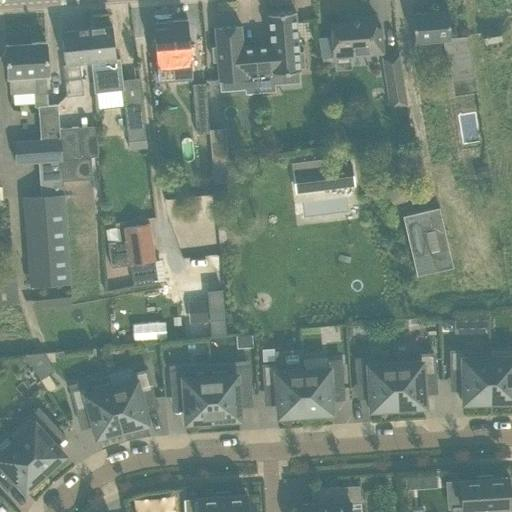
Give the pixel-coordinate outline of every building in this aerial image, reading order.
[(466,36),(450,38),(448,10),(411,13),(414,42),(442,39),(445,55),(448,55),(449,64),(448,64),(449,70),(450,70),(454,95),(476,91),(467,36),(466,36)] [(256,45),(256,51),(260,92),(275,91),(273,73),(300,71),(299,68),(304,68),(303,51),(298,51),(295,11),(267,14),(270,43),(256,45)] [(381,28),(375,28),(374,15),(349,17),(350,22),(330,23),(331,36),(318,37),(322,63),(334,63),(335,70),(351,69),(350,56),(382,53),(381,28)] [(170,22),(154,23),(157,63),(173,61),(175,81),(192,79),(190,60),(187,19),(170,21),(170,22)] [(260,92),(256,51),(256,45),(242,46),(240,26),(214,28),(216,46),(211,47),(212,62),(217,62),(218,80),(243,78),(244,94),(260,92)] [(118,58),(115,59),(111,27),(86,29),(90,61),(101,60),(105,92),(121,90),(118,58)] [(482,30),(481,31),(484,44),(501,41),(498,28),(482,30)] [(80,62),(90,61),(86,29),(61,32),(65,64),(62,64),(65,95),(84,93),(80,62)] [(47,78),(46,62),(45,42),(31,43),(31,48),(21,49),(20,47),(7,45),(6,45),(7,79),(9,79),(10,95),(34,93),(35,107),(37,107),(40,139),(12,141),(14,164),(38,162),(40,196),(23,197),(29,287),(72,283),(63,182),(59,128),(57,104),(47,105),(44,79),(47,78)] [(390,107),(406,104),(398,55),(382,58),(390,107)] [(209,130),(205,84),(193,85),(197,135),(209,134),(209,130)] [(141,100),(123,102),(124,104),(128,140),(128,141),(146,139),(141,100)] [(90,156),(97,156),(95,125),(59,128),(63,182),(92,179),(90,156)] [(209,134),(211,161),(226,160),(227,160),(224,129),(209,130),(209,134)] [(322,160),(292,163),(296,193),(353,186),(351,164),(323,167),(322,160)] [(416,276),(452,268),(439,208),(402,216),(416,276)] [(155,265),(154,261),(149,224),(123,228),(125,241),(108,243),(111,267),(130,265),(133,284),(157,281),(155,265)] [(181,256),(161,259),(161,260),(164,277),(184,275),(181,256)] [(0,277),(0,303),(16,303),(15,276),(0,277)] [(192,307),(193,323),(209,322),(208,306),(192,307)] [(225,321),(209,322),(210,335),(226,334),(225,321)] [(251,334),(236,336),(237,348),(252,347),(251,334)] [(511,347),(489,348),(490,401),(492,401),(492,402),(493,402),(493,401),(496,401),(496,402),(497,402),(497,401),(501,401),(501,402),(501,401),(505,401),(505,402),(506,402),(506,401),(511,400),(511,347)] [(488,401),(490,401),(489,348),(488,348),(488,353),(464,353),(464,350),(450,351),(450,379),(463,379),(464,402),(474,401),(474,402),(475,402),(475,401),(479,401),(479,402),(479,401),(483,401),(483,402),(484,402),(484,401),(487,401),(487,402),(488,402),(488,401)] [(41,352),(23,354),(39,378),(52,369),(41,352)] [(422,383),(435,382),(433,353),(419,354),(419,357),(394,359),(397,407),(399,407),(399,408),(400,408),(400,407),(403,407),(404,408),(404,407),(408,406),(408,407),(409,407),(409,406),(412,406),(412,407),(413,407),(413,406),(424,405),(422,383)] [(394,359),(368,361),(368,358),(355,358),(357,387),(369,386),(371,409),(382,408),(382,409),(382,408),(386,408),(386,409),(387,409),(387,408),(390,408),(390,409),(391,408),(395,407),(395,408),(396,408),(395,407),(397,407),(394,359)] [(330,389),(342,388),(340,360),(327,361),(328,368),(303,370),(302,365),(301,365),(305,414),(307,414),(311,413),(311,414),(312,414),(312,413),(315,413),(315,414),(316,414),(316,413),(320,413),(320,414),(321,414),(320,413),(331,412),(330,389)] [(301,365),(277,367),(276,364),(262,365),(264,393),(277,393),(278,415),(289,415),(289,416),(290,416),(290,415),(293,414),(293,415),(294,415),(294,414),(298,414),(298,415),(299,415),(299,414),(302,414),(302,415),(303,415),(303,414),(305,414),(301,365)] [(237,395),(250,394),(248,366),(235,367),(235,375),(209,376),(212,420),(214,420),(214,421),(215,421),(215,420),(218,419),(218,420),(219,420),(219,419),(223,419),(223,420),(224,420),(224,419),(227,419),(227,420),(228,420),(228,419),(238,418),(237,395)] [(141,401),(153,397),(146,370),(132,373),(135,381),(110,388),(122,430),(123,429),(124,430),(124,429),(128,428),(128,429),(129,429),(128,428),(132,427),(132,428),(133,427),(136,426),(136,427),(137,426),(137,425),(147,423),(141,401)] [(209,376),(183,378),(183,370),(170,371),(172,400),(184,399),(186,422),(196,421),(196,422),(197,422),(197,421),(201,421),(202,421),(205,420),(205,421),(206,421),(206,420),(210,420),(210,421),(210,420),(212,420),(209,376)] [(107,375),(69,385),(71,390),(78,418),(90,414),(94,426),(96,436),(106,434),(107,435),(107,434),(107,433),(111,433),(112,433),(111,432),(115,431),(115,432),(116,432),(116,431),(119,430),(119,431),(120,431),(120,430),(122,430),(110,388),(107,375)] [(48,438),(57,429),(38,408),(28,417),(27,415),(8,433),(44,472),(45,471),(46,472),(46,471),(48,468),(49,469),(50,468),(49,468),(52,465),(52,466),(53,465),(52,465),(55,462),(55,463),(56,462),(55,462),(63,455),(48,438)] [(43,474),(44,472),(8,433),(7,434),(14,441),(0,453),(0,481),(9,473),(24,490),(32,483),(33,484),(33,483),(35,480),(36,481),(37,480),(36,480),(39,477),(39,478),(40,477),(39,477),(42,474),(43,475),(43,474)] [(420,474),(405,475),(406,489),(421,488),(420,474)] [(476,479),(472,479),(459,480),(461,506),(452,507),(451,511),(492,511),(492,506),(510,505),(510,499),(511,498),(511,487),(511,483),(509,483),(508,477),(491,478),(491,475),(476,476),(476,479)] [(359,485),(325,487),(311,488),(311,499),(314,499),(314,503),(302,504),(302,511),(350,511),(349,502),(360,501),(359,485)] [(215,496),(198,498),(198,511),(246,511),(246,494),(229,496),(228,492),(215,492),(215,496)]
